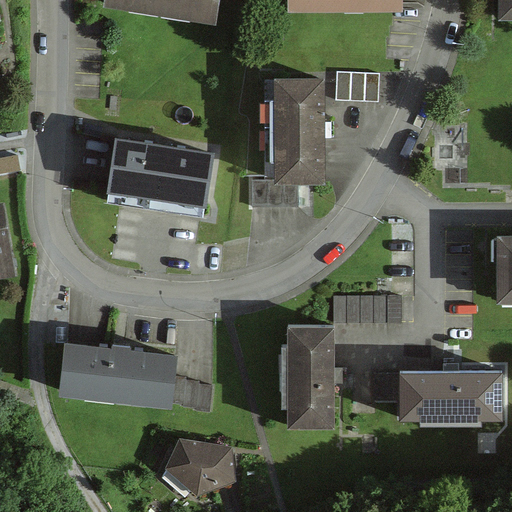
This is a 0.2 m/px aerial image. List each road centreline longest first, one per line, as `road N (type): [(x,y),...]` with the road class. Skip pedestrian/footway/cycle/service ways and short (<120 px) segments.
road 1 (residential): [(452,0),(427,88),(383,177),(351,220),(276,279),(221,294),(96,283),(54,244),(44,183),(52,0)]
road 2 (track): [(54,244),(32,310),(37,374),(58,444),(101,511)]
road 3 (track): [(360,511),(378,503),(511,489)]
